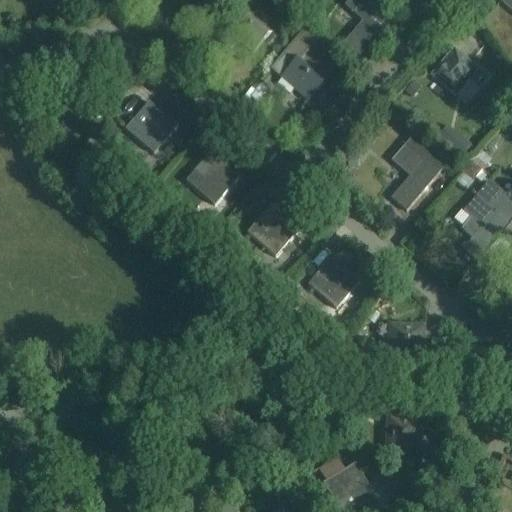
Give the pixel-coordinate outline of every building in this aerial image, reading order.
[(252,54),(265,39),(269,34),(244,13),(253,3),(249,0),(237,0),(228,11),(237,19),(236,21),(223,36),(224,37),(228,33),(252,54)] [(362,23),(343,44),(358,58),(366,49),(393,18),(378,5),(376,6),(368,0),(364,0),(352,14),(362,23)] [(511,0),(498,0),(511,11),(511,0)] [(324,81),(309,68),(301,61),(309,51),(317,42),(307,33),(299,42),(285,59),(293,66),(290,71),(279,83),(280,85),(284,80),(308,102),(327,80),(326,79),(324,81)] [(454,51),(449,57),(432,77),(454,95),(469,79),(474,85),(483,76),(477,71),(454,51)] [(113,92),(119,84),(111,78),(105,85),(113,92)] [(415,83),(407,93),(413,98),(421,88),(415,83)] [(100,85),(91,95),(102,105),(111,95),(100,85)] [(154,156),(165,143),(178,128),(149,103),(125,132),(154,156)] [(448,128),(439,139),(461,159),(471,148),(448,128)] [(398,192),(391,200),(406,213),(413,205),(440,173),(447,165),(414,136),(405,146),(404,147),(391,162),(399,169),(410,178),(398,192)] [(89,141),(85,147),(94,155),(99,150),(89,141)] [(195,173),(186,184),(215,208),(238,179),(219,163),(204,181),(195,173)] [(471,164),(462,175),(473,185),(476,180),(481,184),(486,178),(471,164)] [(469,218),(458,232),(470,242),(463,251),(478,264),(483,258),(485,255),(501,237),(511,224),(511,223),(511,200),(490,182),(477,197),(463,213),(469,218)] [(256,225),(247,235),(275,260),(299,231),(280,215),(265,232),(256,225)] [(215,244),(209,250),(218,258),(224,251),(215,244)] [(336,311),(348,299),(360,283),(332,259),(308,287),(336,311)] [(388,326),(387,360),(424,361),(425,328),(388,326)] [(337,338),(325,338),(325,358),(338,357),(337,338)] [(438,360),(428,359),(428,379),(425,379),(424,394),(441,395),(441,380),(437,380),(438,360)] [(429,404),(428,414),(437,414),(438,404),(429,404)] [(421,420),(387,418),(385,456),(419,457),(421,420)] [(82,481),(91,453),(77,448),(78,444),(64,440),(55,468),(68,472),(67,476),(82,481)] [(28,447),(14,441),(2,468),(15,473),(13,477),(28,483),(40,456),(26,450),(28,447)] [(323,485),(336,507),(351,498),(357,509),(374,498),(364,481),(355,466),(323,485)]
